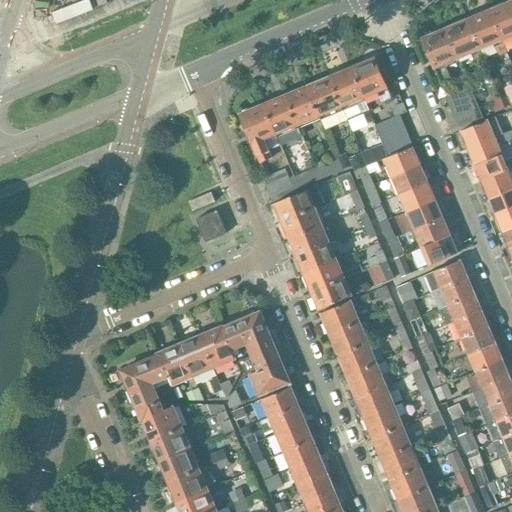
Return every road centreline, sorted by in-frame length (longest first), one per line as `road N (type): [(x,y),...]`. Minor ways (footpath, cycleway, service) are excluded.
road 1 (residential): [(511,322),(376,0)]
road 2 (residential): [(268,257),(374,511)]
road 3 (tertiary): [(69,341),(131,97)]
road 4 (residential): [(69,341),(268,257)]
road 5 (residential): [(195,74),(268,257)]
road 6 (residential): [(195,74),(376,0)]
road 7 (residential): [(138,511),(69,341)]
road 8 (tertiary): [(24,511),(69,341)]
road 9 (unclassified): [(148,31),(0,95)]
road 10 (unclassified): [(0,152),(131,97)]
